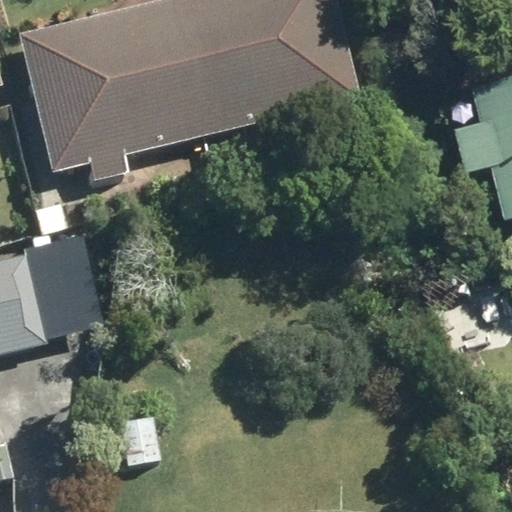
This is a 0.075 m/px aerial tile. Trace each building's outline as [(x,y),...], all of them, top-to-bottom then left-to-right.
[(52,177),(354,108),(329,0),(206,0),(22,42),(52,177)] [(465,140),(476,188),(499,182),(511,234),(511,233),(511,91),(479,99),(488,135),(465,140)] [(23,264),(0,269),(0,365),(46,354),(23,264)] [(159,469),(151,424),(117,431),(126,475),(159,469)] [(0,489),(13,486),(4,453),(0,454),(0,489)]
